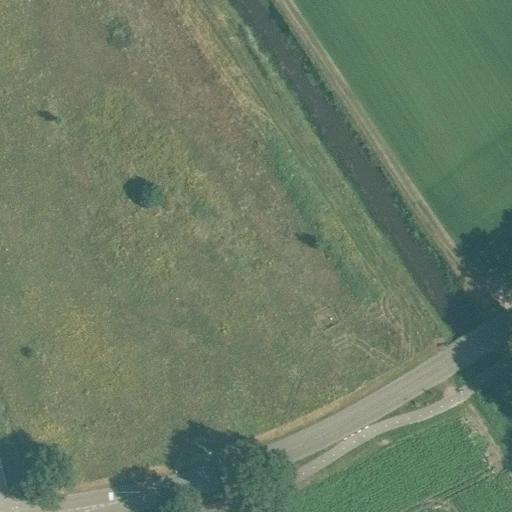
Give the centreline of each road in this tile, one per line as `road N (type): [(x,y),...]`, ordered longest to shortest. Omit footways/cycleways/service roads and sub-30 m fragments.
road 1 (tertiary): [(81,511),(275,455),(361,416),(511,323)]
road 2 (track): [(511,321),(293,0)]
